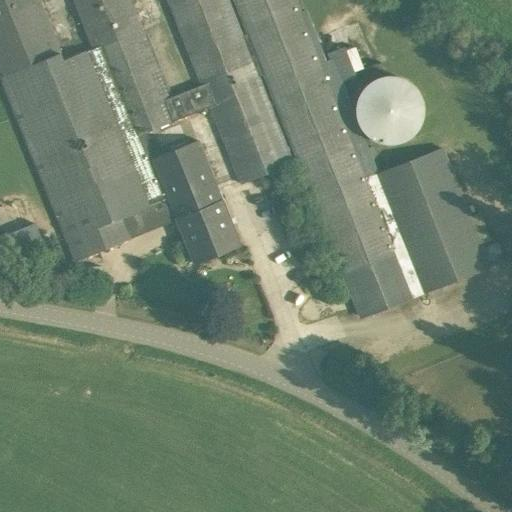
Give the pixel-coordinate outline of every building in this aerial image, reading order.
[(0,0),(0,82),(14,114),(74,262),(131,238),(175,220),(193,263),(239,245),(220,199),(222,198),(198,139),(159,155),(149,130),(126,139),(90,47),(71,0),(0,0)] [(71,0),(90,47),(141,26),(130,0),(71,0)] [(165,0),(198,82),(202,81),(211,105),(241,182),(266,246),(318,227),(292,162),(258,76),(242,36),(227,0),(165,0)] [(232,0),(246,35),(242,36),(258,76),(262,74),(296,160),(342,277),(358,319),(409,299),(409,298),(420,293),(421,294),(487,268),(440,151),(378,175),(342,83),(356,77),(354,71),(362,68),(354,47),(345,51),(344,47),(327,53),(329,60),(321,63),(295,0),(232,0)] [(141,26),(90,47),(126,139),(149,130),(211,105),(202,81),(198,82),(168,94),(141,26)] [(428,108),(428,105),(428,101),(427,98),(427,95),(426,92),(425,89),(423,86),(421,84),(419,81),(417,79),(415,77),(412,75),(409,74),(406,72),(403,71),(400,70),(397,70),(394,70),(391,70),(388,70),(384,71),(381,72),(379,74),(376,75),(373,77),(371,79),(368,81),(366,84),(365,86),(363,89),(362,92),(361,95),(360,98),(360,101),(360,105),(360,108),(361,111),(361,114),(363,117),(364,120),(366,123),(367,125),(370,128),(372,130),(374,132),(377,133),(380,135),(383,136),(386,137),(389,137),(392,138),(396,138),(399,137),(402,137),(405,136),(408,135),(411,133),(413,132),(416,130),(418,127),(420,125),(422,123),(424,120),(425,117),(426,114),(427,111),(428,108)]
